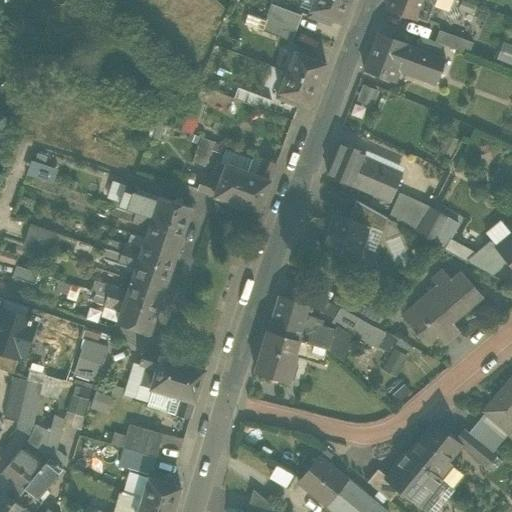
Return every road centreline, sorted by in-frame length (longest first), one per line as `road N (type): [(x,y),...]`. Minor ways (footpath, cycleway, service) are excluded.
road 1 (residential): [(225,401),(369,435),(450,387),(511,336)]
road 2 (residential): [(282,231),(203,202),(155,345),(235,369)]
road 3 (residential): [(372,0),(282,231)]
road 4 (residential): [(282,231),(235,369)]
